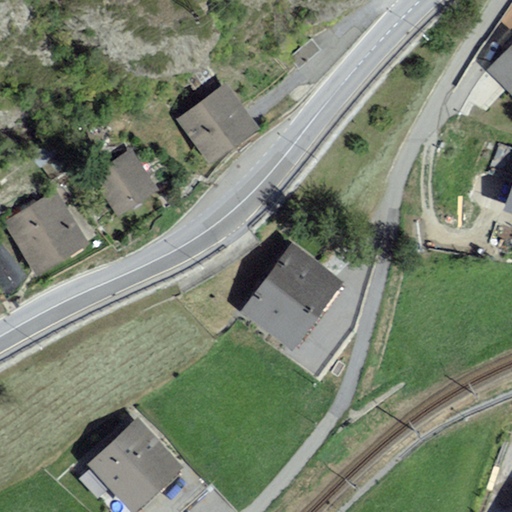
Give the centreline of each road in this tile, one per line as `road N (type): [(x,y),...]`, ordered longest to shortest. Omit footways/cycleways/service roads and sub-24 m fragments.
road 1 (residential): [(501,0),(418,130),(381,228),(346,378),(317,435),(249,511)]
road 2 (tertiary): [(423,0),(391,26),(254,190),(189,242),(0,336)]
